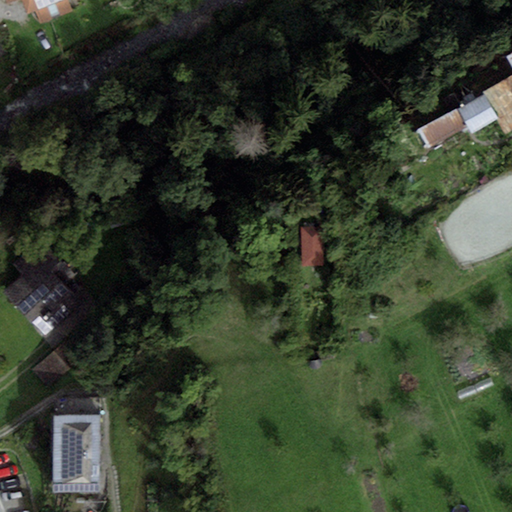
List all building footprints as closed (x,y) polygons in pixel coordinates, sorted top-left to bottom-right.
[(3,0),(7,6),(21,1),(27,15),(35,12),(40,26),(72,13),(67,0),(3,0)] [(511,53),(507,56),(511,64),(511,75),(483,91),(485,95),(498,119),(506,135),(511,132),(511,53)] [(485,95),(419,132),(428,149),(468,126),(473,133),(498,119),(485,95)] [(322,227),(300,228),(302,267),(323,266),(322,227)] [(23,275),(6,291),(50,337),(83,305),(64,285),(75,275),(40,238),(12,264),(23,275)] [(56,352),(34,369),(48,387),(70,370),(56,352)] [(62,414),(54,414),(53,493),(102,494),(103,415),(99,415),(100,399),(62,399),(62,414)]
